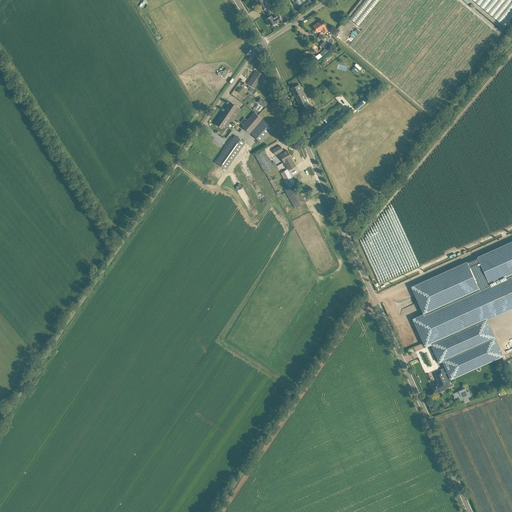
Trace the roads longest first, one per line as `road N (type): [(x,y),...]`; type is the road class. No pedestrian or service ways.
road 1 (tertiary): [(469,511),(262,43)]
road 2 (unknown): [(386,286),(511,227)]
